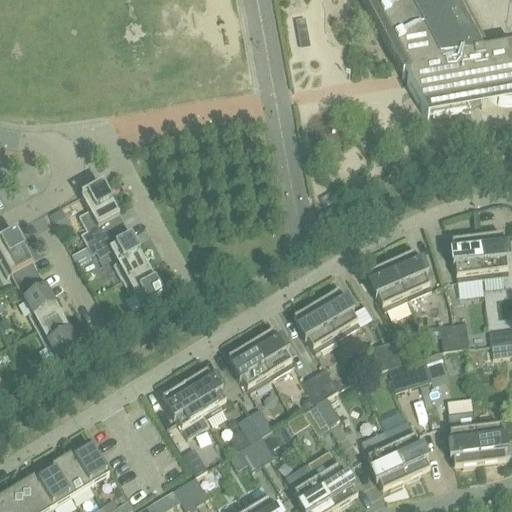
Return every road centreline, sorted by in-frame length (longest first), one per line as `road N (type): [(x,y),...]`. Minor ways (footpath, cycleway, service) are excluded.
road 1 (residential): [(0,469),(315,274),(444,209),(511,192)]
road 2 (residential): [(193,296),(111,137)]
road 3 (residential): [(111,137),(283,109)]
road 4 (residential): [(100,341),(32,209)]
